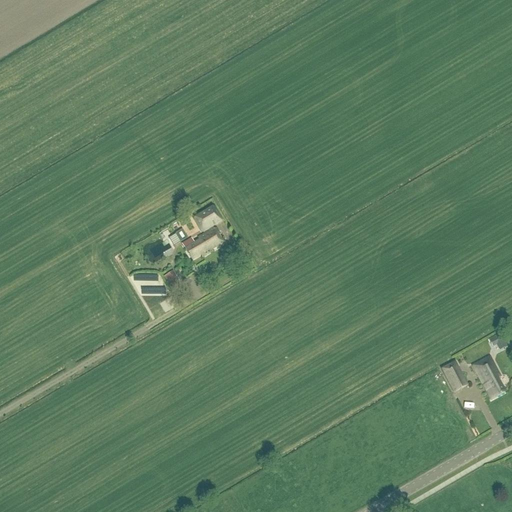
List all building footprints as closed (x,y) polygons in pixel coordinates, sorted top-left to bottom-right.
[(212,228),(223,221),(214,206),(192,220),(201,235),(207,231),(212,228)] [(216,229),(214,231),(212,228),(207,231),(208,233),(197,239),(199,242),(194,245),(191,240),(181,245),(185,250),(191,261),(200,255),(202,258),(225,244),(216,229)] [(179,284),(173,274),(164,279),(170,289),(179,284)] [(491,401),(505,393),(497,379),(500,378),(489,358),(473,367),(491,401)] [(468,386),(455,362),(440,370),(453,394),(468,386)]
